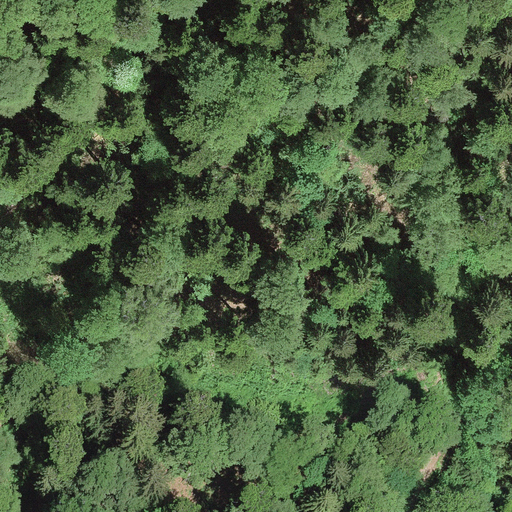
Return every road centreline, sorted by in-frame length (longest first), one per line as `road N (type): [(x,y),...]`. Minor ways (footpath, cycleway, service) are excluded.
road 1 (track): [(180,0),(0,221)]
road 2 (track): [(403,511),(511,346)]
